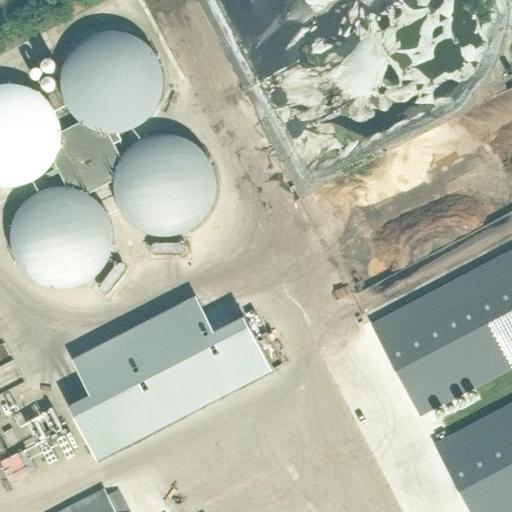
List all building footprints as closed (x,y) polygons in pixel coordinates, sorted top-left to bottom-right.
[(61,77),(60,81),(61,85),(61,90),(62,94),(63,98),(65,103),(67,107),(70,110),(72,114),(75,117),(79,120),(82,123),(86,125),(90,127),(94,129),(98,130),(103,131),(107,132),(111,132),(116,132),(120,131),(125,130),(129,129),(133,127),(137,125),(141,123),(144,120),(148,117),(151,114),(153,110),(156,107),(158,103),(159,98),(161,94),(162,90),(162,85),(162,81),(162,77),(162,72),(161,68),(159,64),(158,59),(156,55),(153,52),(151,48),(148,45),(144,42),(141,39),(137,37),(133,35),(129,33),(125,32),(120,31),(116,30),(111,30),(107,30),(103,31),(98,32),(94,33),(90,35),(86,37),(82,39),(79,42),(75,45),(72,48),(70,52),(67,56),(65,59),(63,64),(62,68),(61,72),(61,77)] [(0,184),(4,185),(9,185),(13,185),(18,184),(22,183),(27,182),(31,180),(35,178),(39,176),(42,173),(46,170),(49,167),(51,163),(54,159),(56,155),(58,151),(59,147),(60,142),(61,138),(61,133),(61,129),(60,124),(59,120),(58,115),(56,111),(54,107),(51,103),(49,100),(46,96),(42,93),(39,91),(35,88),(31,86),(27,84),(22,83),(18,82),(13,81),(9,81),(4,81),(0,82),(0,184)] [(319,135),(305,90),(244,110),(263,168),(299,156),(295,142),(319,135)] [(113,180),(113,185),(113,189),(114,194),(115,198),(116,202),(118,206),(120,210),(122,214),(125,218),(128,221),(131,224),(135,227),(138,229),(142,231),(147,233),(151,234),(155,235),(160,236),(164,236),(169,236),(173,235),(177,234),(182,233),(186,231),(190,229),(193,227),(197,224),(200,221),(203,218),(206,214),(208,210),(211,206),(212,202),(214,198),(215,194),(215,189),(215,185),(215,180),(215,176),(214,171),(212,167),(211,163),(209,159),(206,155),(203,152),(200,148),(197,145),(194,143),(190,140),(186,138),(182,136),(177,135),(173,134),(169,134),(164,133),(160,134),(155,134),(151,135),(147,136),(142,138),(138,140),(135,143),(131,145),(128,148),(125,152),(122,155),(120,159),(118,163),(116,167),(115,171),(114,176),(113,180)] [(10,232),(9,236),(10,241),(10,245),(11,250),(13,254),(14,258),(16,262),(19,266),(22,270),(25,273),(28,276),(32,279),(35,281),(39,284),(44,285),(48,287),(52,288),(57,288),(61,288),(66,288),(70,288),(75,287),(79,285),(83,284),(87,281),(91,279),(95,276),(98,273),(101,270),(104,266),(106,262),(109,258),(110,254),(112,250),(113,245),(113,241),(113,236),(113,232),(113,227),(112,223),(110,219),(109,214),(106,210),(104,207),(101,203),(98,200),(95,197),(91,194),(87,191),(83,189),(79,188),(75,186),(70,185),(66,185),(61,184),(57,185),(52,185),(48,186),(44,188),(39,189),(35,191),(32,194),(28,197),(25,200),(22,203),(19,207),(16,210),(14,214),(13,219),(11,223),(10,227),(10,232)] [(511,250),(371,324),(418,414),(511,364),(511,250)] [(194,294),(70,359),(71,359),(88,394),(67,405),(84,438),(96,461),(122,448),(271,370),(243,315),(213,330),(194,294)] [(304,407),(316,399),(308,386),(295,395),(304,407)] [(511,511),(511,403),(434,444),(470,511),(511,511)] [(0,468),(0,479),(10,477),(12,484),(31,479),(27,462),(0,468)] [(116,511),(104,488),(60,511),(116,511)]
